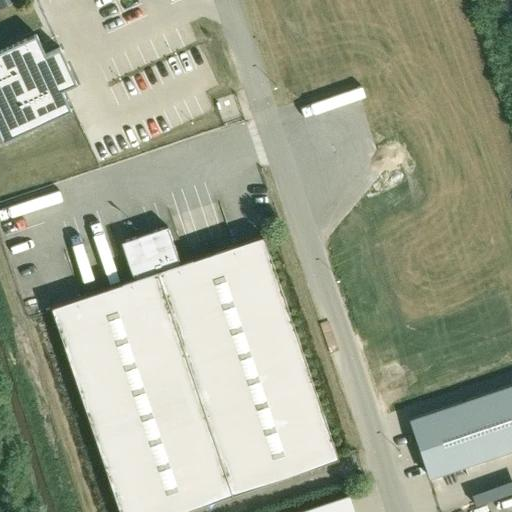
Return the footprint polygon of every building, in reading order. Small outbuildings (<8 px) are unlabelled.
[(0,0),(0,11),(22,0),(0,0)] [(33,33),(0,48),(0,140),(67,110),(58,90),(72,83),(56,47),(43,54),(33,33)] [(124,242),(136,279),(158,272),(181,264),(169,227),(124,242)] [(158,272),(231,492),(334,458),(261,237),(181,264),(158,272)] [(136,279),(52,306),(119,511),(169,511),(231,492),(158,272),(136,279)] [(511,380),(397,419),(418,478),(511,447),(511,380)] [(353,511),(348,494),(294,511),(353,511)]
